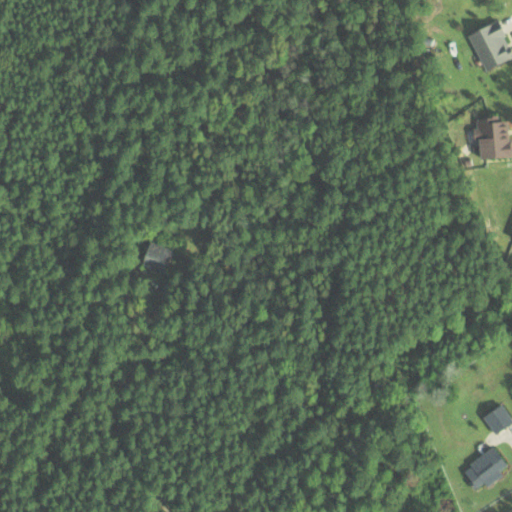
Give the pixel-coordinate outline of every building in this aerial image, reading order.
[(481,69),(511,56),(496,19),(466,31),(481,69)] [(478,158),(511,156),(511,141),(511,140),(507,140),(506,120),(498,121),(497,115),(477,116),(478,158)] [(159,283),(175,250),(154,240),(138,273),(159,283)] [(492,433),(511,422),(500,403),(481,414),(492,433)] [(501,476),(498,470),(505,465),(494,447),(460,468),(473,488),(483,483),(485,486),(501,476)]
